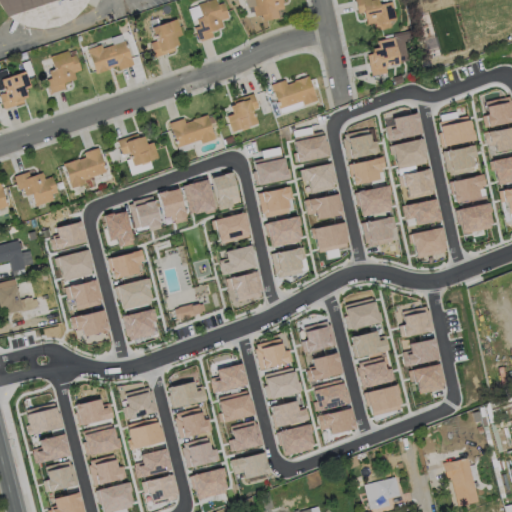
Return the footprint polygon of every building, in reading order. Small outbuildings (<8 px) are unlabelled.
[(56,0),(6,17),(0,0),(56,0)] [(212,0),(215,0),(218,5),(223,3),(228,18),(221,21),(223,27),(217,29),(217,30),(211,32),(213,37),(200,42),(199,41),(198,42),(194,28),(199,27),(196,19),(202,17),(198,5),(212,0)] [(277,11),(278,18),(263,22),(261,16),(255,17),(251,0),(281,0),(284,9),(277,11)] [(377,0),(379,5),(392,2),(395,20),(389,22),(390,28),(375,31),(373,24),(366,25),(365,19),(364,19),(363,13),(358,14),(358,13),(357,13),(354,0),(377,0)] [(175,51),(154,58),(150,43),(155,41),(151,28),(176,20),(182,35),(175,37),(178,45),(173,47),(175,51)] [(386,73),(371,76),(367,56),(370,55),(369,54),(371,54),(370,50),(378,48),(376,41),(393,38),(399,64),(385,67),(386,73)] [(125,41),(130,59),(131,58),(133,65),(132,65),(132,66),(120,70),(119,70),(117,66),(109,68),(110,69),(96,74),(90,56),(89,56),(87,50),(101,45),(102,49),(125,41)] [(67,51),(70,57),(75,55),(81,71),(74,73),(76,79),(63,84),(65,89),(51,94),(46,81),(51,79),(48,72),(54,70),(50,57),(67,51)] [(23,103),(3,110),(0,101),(0,95),(4,94),(0,80),(25,72),(30,88),(24,90),(27,97),(22,99),(23,103)] [(402,82),(395,85),(392,78),(400,75),(402,82)] [(308,76),(314,95),(314,94),(317,101),(303,105),(302,101),(279,109),(273,92),(271,86),(272,86),(272,85),(283,81),(284,81),(285,81),(287,85),(294,82),(294,81),(308,76)] [(256,124),(231,132),(226,117),(232,115),(229,107),(234,105),(233,104),(234,104),(232,101),(253,94),(258,108),(252,110),(256,124)] [(488,127),(511,120),(511,109),(508,95),(481,102),(488,127)] [(391,125),(383,126),(385,139),(418,134),(415,113),(390,117),(391,125)] [(206,115),(212,133),(213,133),(215,139),(201,144),(200,140),(177,148),(171,131),(168,124),(183,119),(185,124),(192,121),(191,120),(206,115)] [(438,117),(439,143),(470,142),(469,115),(438,117)] [(377,152),(375,141),(369,142),(366,129),(340,134),(345,159),(377,152)] [(137,133),(139,138),(143,137),(146,145),(152,143),(157,159),(132,167),(127,153),(122,155),(117,141),(137,133)] [(296,162),(327,155),(322,134),(309,137),(309,135),(291,139),(296,162)] [(234,142),(226,145),(224,139),(231,136),(234,142)] [(424,163),(421,139),(390,142),(393,167),(424,163)] [(444,149),(446,160),(443,160),(445,174),(471,171),(469,156),(474,155),(473,145),(444,149)] [(100,155),(106,172),(84,180),(85,184),(71,189),(69,182),(64,167),(63,167),(62,165),(78,159),(78,160),(85,158),(83,153),(98,148),(100,155)] [(286,178),(280,154),(250,161),(256,185),(286,178)] [(511,180),(511,154),(490,160),(495,184),(511,180)] [(377,179),(375,170),(383,168),(381,156),(348,163),(352,184),(377,179)] [(302,168),(307,193),(335,187),(329,162),(302,168)] [(401,173),(404,198),(431,194),(428,169),(401,173)] [(28,172),(29,177),(42,173),(44,180),(51,177),(56,192),(50,194),(53,200),(35,207),(31,194),(25,196),(22,189),(18,190),(13,177),(28,172)] [(236,205),(232,173),(210,175),(214,208),(236,205)] [(452,201),(484,197),(481,175),(449,179),(452,201)] [(211,210),(206,179),(185,182),(190,213),(211,210)] [(64,188),(58,190),(56,184),(62,182),(64,188)] [(389,211),(386,186),(355,190),(358,214),(389,211)] [(511,219),(511,186),(502,189),(507,220),(511,219)] [(161,217),(171,214),(173,223),(184,220),(175,187),(154,192),(161,217)] [(289,198),(288,188),(257,191),(259,215),(286,213),(285,198),(289,198)] [(340,215),(336,193),(302,199),(305,213),(313,211),(314,219),(340,215)] [(133,228),(145,224),(147,231),(159,227),(150,195),(130,201),(134,215),(130,216),(133,228)] [(404,218),(411,217),(412,225),(438,220),(434,198),(401,204),(404,218)] [(491,227),(485,202),(455,209),(460,233),(491,227)] [(117,246),(130,244),(124,210),(102,214),(106,240),(115,238),(117,246)] [(211,220),(218,244),(247,236),(240,211),(211,220)] [(270,247),(300,239),(294,215),(264,222),(270,247)] [(366,246),(390,240),(388,232),(394,230),(390,215),(360,222),(366,246)] [(53,227),(56,238),(53,238),(55,249),(84,241),(79,220),(53,227)] [(310,229),(315,250),(346,243),(341,221),(310,229)] [(17,232),(9,234),(7,228),(14,225),(17,232)] [(409,232),(412,256),(444,252),(440,227),(409,232)] [(0,245),(17,241),(24,268),(10,272),(8,261),(0,263),(0,245)] [(223,274),(254,266),(248,244),(222,251),(225,261),(220,262),(223,274)] [(302,258),(301,248),(270,251),(273,275),(299,273),(297,258),(302,258)] [(55,256),(60,280),(91,273),(86,249),(55,256)] [(112,278),(136,272),(133,263),(142,261),(138,249),(106,258),(112,278)] [(258,294),(255,272),(229,275),(232,297),(258,294)] [(114,284),(119,309),(150,303),(145,278),(114,284)] [(68,284),(72,309),(99,305),(95,280),(68,284)] [(0,288),(16,285),(22,310),(8,314),(7,307),(5,308),(4,307),(0,307),(0,288)] [(378,322),(372,297),(341,305),(347,329),(378,322)] [(201,313),(199,302),(172,308),(174,318),(201,313)] [(398,311),(403,336),(429,331),(424,306),(398,311)] [(121,315),(127,340),(152,334),(149,321),(154,319),(151,308),(121,315)] [(71,328),(78,326),(80,336),(106,329),(101,309),(69,317),(71,328)] [(299,327),(306,351),(332,344),(326,320),(299,327)] [(353,357),(387,349),(383,335),(375,337),(373,330),(349,336),(353,357)] [(257,368),(289,361),(286,349),(280,351),(277,337),(252,342),(257,368)] [(406,343),(408,352),(400,354),(402,366),(436,359),(432,338),(406,343)] [(303,370),(306,381),(340,372),(334,352),(309,358),(311,368),(303,370)] [(392,380),(388,366),(383,367),(380,356),(355,363),(362,387),(392,380)] [(245,384),(240,363),(214,368),(216,379),(213,380),(215,391),(245,384)] [(411,367),(414,392),(441,390),(438,365),(411,367)] [(262,373),(267,398),(297,391),(292,367),(262,373)] [(506,381),(501,383),(498,368),(503,367),(506,381)] [(316,411),(346,403),(340,379),(309,386),(316,411)] [(166,387),(171,408),(204,399),(201,385),(192,387),(190,381),(166,387)] [(369,415),(399,407),(392,384),(363,392),(369,415)] [(127,418),(154,411),(148,386),(121,393),(127,418)] [(246,391),(215,397),(220,421),(251,415),(246,391)] [(110,419),(108,403),(99,404),(98,400),(74,403),(76,423),(110,419)] [(273,427),(306,419),(303,408),(295,410),(293,400),(269,406),(273,427)] [(28,434),(59,426),(53,403),(23,411),(28,434)] [(318,429),(326,427),(327,434),(353,428),(348,407),(314,416),(318,429)] [(206,418),(200,420),(198,408),(174,412),(178,436),(209,431),(206,418)] [(480,421),(474,423),(472,413),(478,412),(480,421)] [(161,441),(154,417),(124,425),(130,448),(161,441)] [(511,425),(495,429),(493,418),(498,417),(499,423),(511,420),(511,425)] [(233,451),(260,444),(254,419),(227,426),(233,451)] [(276,431),(282,455),(312,448),(306,423),(276,431)] [(80,431),(86,454),(117,447),(111,424),(80,431)] [(507,451),(502,452),(498,436),(502,435),(507,451)] [(214,448),(207,450),(204,437),(179,443),(185,468),(217,459),(214,448)] [(138,453),(139,462),(132,464),(134,477),(168,471),(164,448),(138,453)] [(228,459),(231,473),(239,471),(241,478),(267,473),(263,452),(228,459)] [(369,459),(359,462),(357,456),(366,452),(369,459)] [(114,467),(112,455),(86,460),(91,485),(123,478),(121,466),(114,467)] [(351,463),(345,466),(343,461),(349,458),(351,463)] [(467,458),(477,502),(458,507),(451,480),(446,481),(442,463),(452,461),(452,462),(467,458)] [(48,491),(75,484),(69,459),(42,466),(48,491)] [(220,467),(189,474),(195,499),(225,492),(220,467)] [(176,497),(170,473),(143,481),(149,504),(176,497)] [(389,506),(375,509),(373,501),(378,500),(374,483),(394,477),(399,496),(387,499),(389,506)] [(51,497),(53,509),(46,511),(81,511),(77,492),(51,497)] [(273,508),(264,510),(260,494),(268,492),(273,508)]
